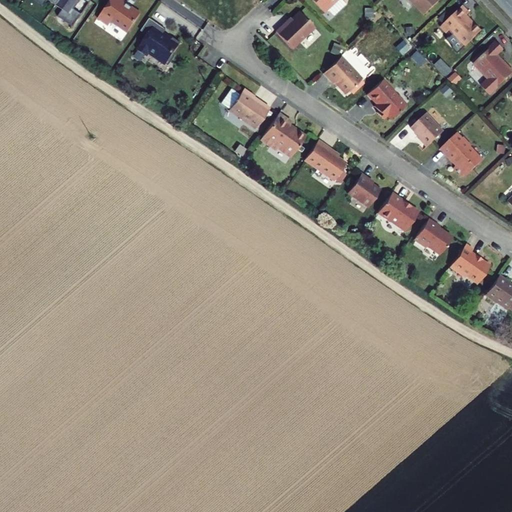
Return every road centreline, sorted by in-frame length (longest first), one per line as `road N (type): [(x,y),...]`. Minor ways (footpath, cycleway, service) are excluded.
road 1 (track): [(511,352),(478,340),(0,7)]
road 2 (residential): [(511,242),(248,62),(243,30),(273,0)]
